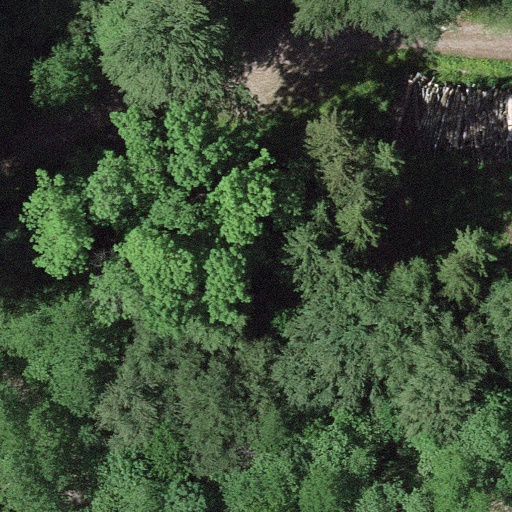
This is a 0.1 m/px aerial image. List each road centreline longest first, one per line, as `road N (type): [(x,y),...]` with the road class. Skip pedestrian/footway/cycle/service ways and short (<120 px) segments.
road 1 (track): [(511,32),(337,26),(271,40),(184,69),(0,163)]
road 2 (track): [(68,511),(50,434),(32,404),(0,380)]
